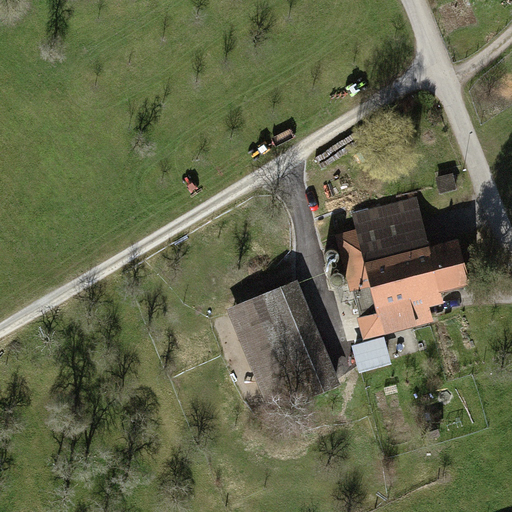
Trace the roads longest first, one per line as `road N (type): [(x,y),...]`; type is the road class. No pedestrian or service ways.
road 1 (track): [(0,331),(440,68)]
road 2 (residential): [(412,0),(511,265)]
